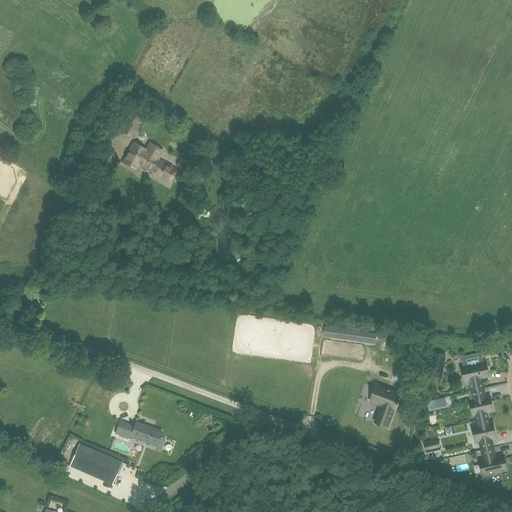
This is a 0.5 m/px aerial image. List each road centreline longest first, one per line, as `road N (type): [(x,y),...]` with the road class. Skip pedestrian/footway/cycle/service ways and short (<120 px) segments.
road 1 (track): [(511,510),(0,318)]
road 2 (unclassified): [(140,511),(267,417)]
